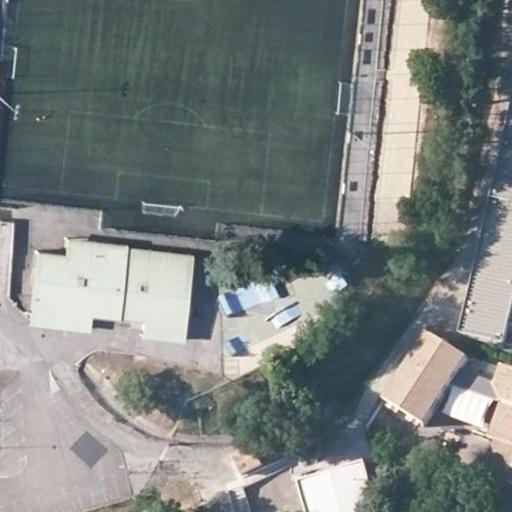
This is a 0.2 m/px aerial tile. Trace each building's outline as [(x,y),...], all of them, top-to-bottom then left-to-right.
[(511,310),(511,114),(461,336),(504,346),(511,310)] [(51,286),(48,315),(78,319),(80,304),(111,308),(111,309),(142,313),(141,328),(179,332),(182,305),(179,299),(181,292),(179,290),(183,256),(127,249),(127,246),(104,244),(104,246),(71,242),(70,257),(40,254),(36,284),(51,286)] [(274,293),(266,275),(212,299),(233,350),(353,299),(338,266),(274,293)] [(33,314),(48,315),(51,286),(36,284),(33,314)] [(452,387),(501,403),(503,403),(510,405),(497,441),(504,442),(492,478),(511,485),(511,367),(502,364),(496,383),(462,372),(469,360),(428,333),(385,401),(426,428),(452,387)] [(489,438),(497,441),(510,405),(503,403),(501,403),(489,438)] [(484,475),(492,478),(504,442),(497,441),(484,475)] [(262,467),(255,450),(236,459),(242,475),(262,467)] [(298,482),(307,511),(327,511),(343,508),(350,511),(369,511),(378,499),(367,463),(298,482)]
